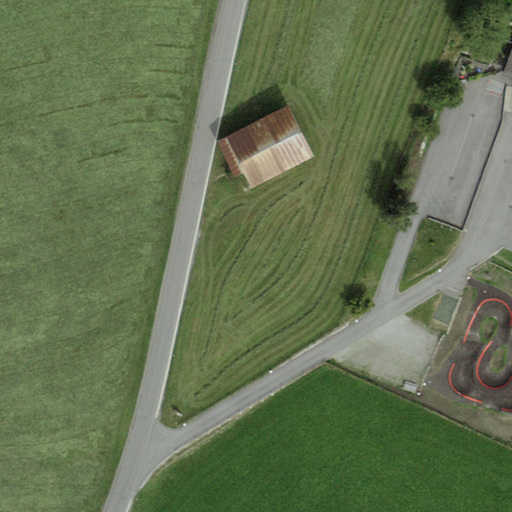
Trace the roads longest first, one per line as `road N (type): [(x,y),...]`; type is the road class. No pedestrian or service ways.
road 1 (tertiary): [(123,511),(239,0)]
road 2 (unknown): [(430,191),(487,72)]
